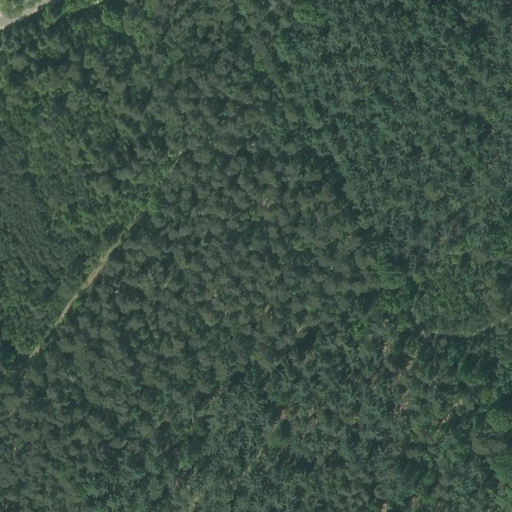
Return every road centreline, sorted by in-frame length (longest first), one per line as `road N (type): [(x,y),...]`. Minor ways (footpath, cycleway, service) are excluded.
road 1 (track): [(395,279),(69,466)]
road 2 (track): [(112,0),(178,145),(293,148),(339,163)]
road 3 (track): [(426,336),(511,510)]
